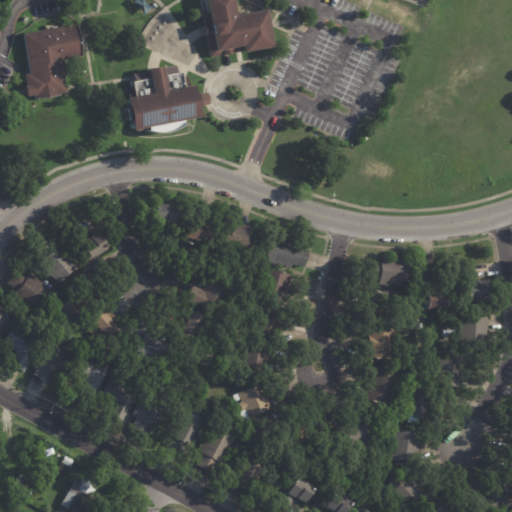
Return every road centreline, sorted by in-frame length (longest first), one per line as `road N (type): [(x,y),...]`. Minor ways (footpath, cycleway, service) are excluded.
road 1 (tertiary): [(511,211),(428,228),(366,228),(210,176),(157,167),(83,177),(0,230)]
road 2 (tertiary): [(224,511),(0,391)]
road 3 (residential): [(498,216),(511,293),(509,360),(460,445)]
road 4 (residential): [(341,224),(320,364)]
road 5 (residential): [(114,170),(137,299)]
